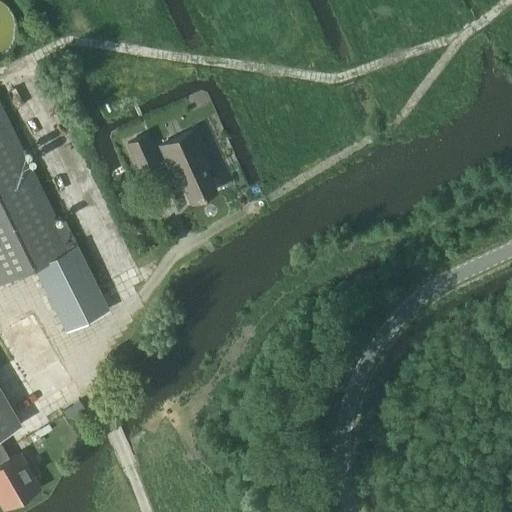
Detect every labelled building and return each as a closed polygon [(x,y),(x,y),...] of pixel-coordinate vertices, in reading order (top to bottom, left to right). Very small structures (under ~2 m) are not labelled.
[(14,31),(14,26),(14,21),(12,14),(9,8),(5,4),(0,0),(0,51),(0,52),(5,48),(9,43),(12,37),(14,31)] [(0,103),(0,281),(33,265),(77,244),(65,218),(58,221),(0,103)] [(216,190),(200,156),(200,155),(206,153),(195,127),(159,143),(174,178),(179,176),(191,201),(216,190)] [(142,173),(145,172),(161,164),(146,133),(126,142),(142,173)] [(109,309),(77,244),(33,265),(66,330),(109,309)] [(0,385),(0,502),(3,507),(39,486),(23,457),(18,450),(8,456),(0,441),(0,434),(21,423),(0,385)]
